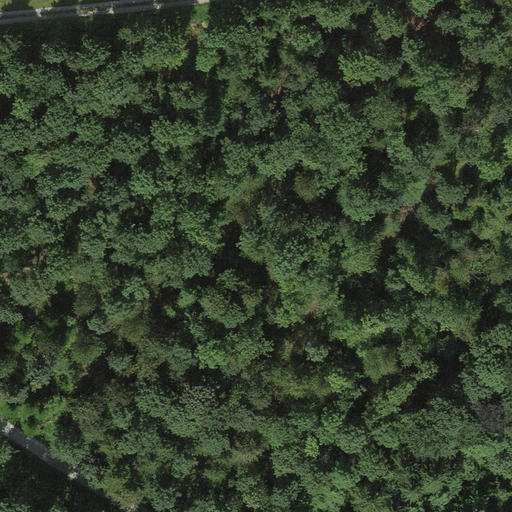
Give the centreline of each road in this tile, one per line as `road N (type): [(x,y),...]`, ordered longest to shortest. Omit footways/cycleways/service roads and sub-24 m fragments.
road 1 (track): [(0,423),(143,511)]
road 2 (track): [(0,14),(145,0)]
